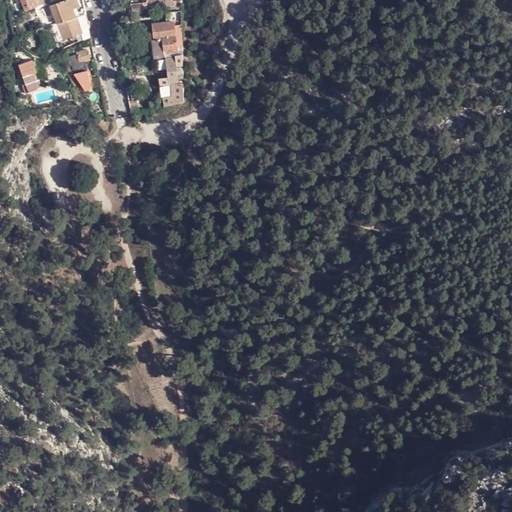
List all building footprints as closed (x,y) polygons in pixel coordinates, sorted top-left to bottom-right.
[(14,0),(19,13),(47,3),(45,0),(14,0)] [(51,24),(77,17),(73,8),(79,5),(76,0),(65,0),(62,1),(51,5),(55,15),(47,17),(43,8),(38,10),(45,26),(51,24)] [(130,4),(132,14),(149,10),(147,0),(130,4)] [(167,7),(167,3),(166,0),(147,0),(149,10),(166,7),(167,7)] [(181,36),(181,10),(166,12),(167,22),(153,23),(155,39),(154,40),(156,54),(177,51),(174,26),(176,26),(177,36),(181,36)] [(10,16),(11,26),(21,22),(18,13),(10,16)] [(83,33),(77,17),(51,24),(54,31),(59,42),(65,39),(70,38),(74,36),(83,33)] [(181,55),(181,36),(177,36),(176,26),(174,26),(177,51),(156,54),(157,58),(175,56),(178,55),(181,55)] [(75,51),(74,47),(63,51),(66,55),(75,51)] [(75,74),(79,73),(87,71),(85,61),(90,59),(87,49),(77,53),(68,56),(71,66),(72,66),(75,74)] [(160,85),(171,84),(178,84),(176,66),(182,65),(181,55),(178,55),(175,56),(175,57),(166,59),(168,77),(159,78),(160,85)] [(37,71),(33,60),(19,66),(20,68),(14,70),(17,78),(23,76),(29,92),(41,87),(38,79),(35,80),(32,73),(37,71)] [(83,89),(87,88),(92,87),(90,79),(87,71),(79,73),(83,89)] [(92,87),(87,88),(88,90),(97,88),(94,77),(90,79),(92,87)] [(162,98),(164,106),(184,102),(182,83),(178,84),(171,84),(172,96),(162,98)]
